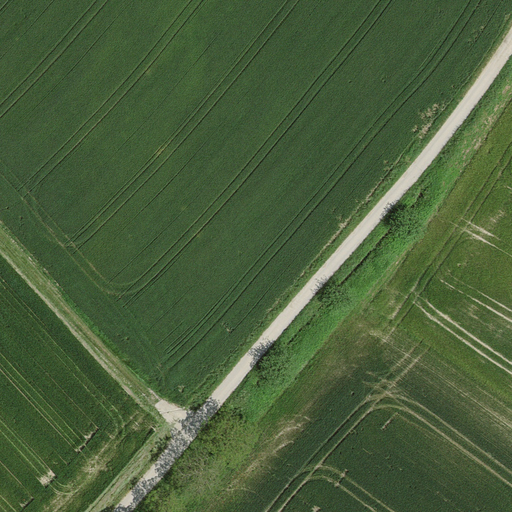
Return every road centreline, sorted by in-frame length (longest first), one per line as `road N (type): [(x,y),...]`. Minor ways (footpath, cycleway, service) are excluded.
road 1 (track): [(124,511),(426,160),(511,42)]
road 2 (track): [(191,434),(0,224)]
